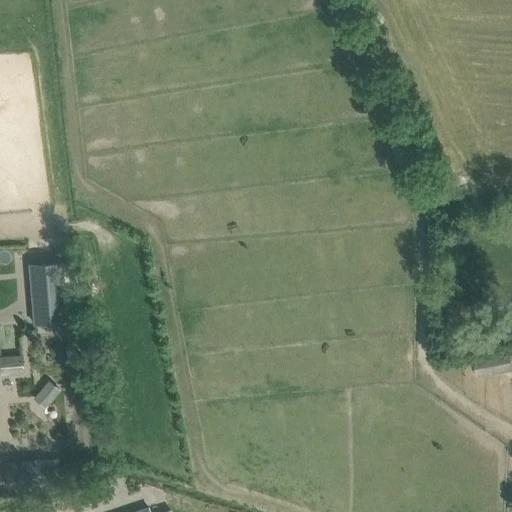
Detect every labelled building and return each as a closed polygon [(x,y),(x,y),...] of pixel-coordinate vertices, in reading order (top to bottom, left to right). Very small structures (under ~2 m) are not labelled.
[(66,321),(61,261),(29,263),(34,323),(66,321)] [(509,352),(474,358),(477,374),(511,368),(509,352)] [(0,356),(0,375),(24,374),(23,354),(0,356)] [(42,405),(63,395),(56,379),(35,389),(42,405)] [(5,460),(6,477),(47,473),(46,457),(5,460)]
